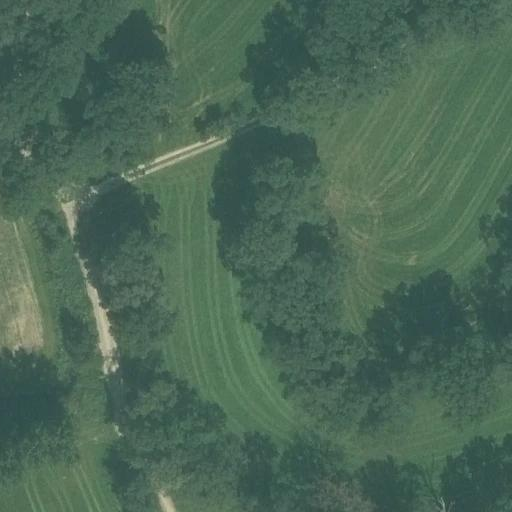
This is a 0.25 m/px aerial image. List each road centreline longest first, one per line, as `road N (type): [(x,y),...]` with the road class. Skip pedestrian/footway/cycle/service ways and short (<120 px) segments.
road 1 (track): [(73,201),(331,88),(501,0)]
road 2 (track): [(163,511),(116,395),(93,252),(73,201)]
road 3 (track): [(73,201),(31,160),(16,126),(14,75),(30,0)]
